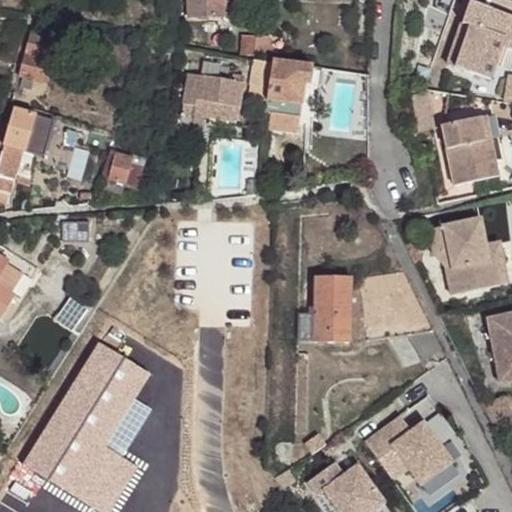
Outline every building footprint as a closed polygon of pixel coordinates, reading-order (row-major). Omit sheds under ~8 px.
[(237,0),(187,0),(189,18),(239,17),(237,0)] [(490,81),(502,47),(511,18),(470,3),(448,66),(490,81)] [(511,47),(511,18),(502,47),(511,50),(511,47)] [(52,39),(30,33),(18,77),(23,79),(33,81),(40,83),(52,39)] [(270,38),(243,37),(241,56),(269,59),(270,38)] [(159,45),(150,43),(149,51),(169,55),(170,48),(159,45)] [(272,65),(255,62),(249,99),(267,101),(272,65)] [(311,68),(272,62),(272,65),(267,101),(265,115),(267,115),(299,120),(304,86),(308,87),(311,68)] [(299,120),(267,115),(267,118),(266,119),(315,126),(323,69),(311,68),(308,87),(304,86),(299,120)] [(232,83),(189,75),(182,113),(236,122),(242,85),(232,83)] [(233,75),(232,83),(242,85),(243,77),(233,75)] [(503,102),(511,102),(511,76),(505,76),(503,102)] [(23,79),(21,88),(30,90),(33,81),(23,79)] [(411,95),(415,117),(431,114),(428,93),(411,95)] [(31,186),(32,160),(33,155),(34,151),(25,148),(35,116),(15,111),(9,129),(4,150),(0,161),(0,203),(3,195),(3,194),(11,196),(14,182),(17,173),(21,174),(18,183),(31,186)] [(418,133),(434,130),(431,114),(415,117),(418,133)] [(51,121),(35,116),(25,148),(34,151),(33,155),(40,157),(51,121)] [(494,117),(480,120),(484,141),(490,140),(495,164),(502,163),(494,117)] [(480,120),(442,127),(454,187),(497,179),(495,164),(490,140),(484,141),(480,120)] [(9,129),(5,127),(0,141),(0,148),(4,150),(9,129)] [(65,130),(65,147),(75,148),(79,134),(65,130)] [(368,143),(339,144),(339,170),(369,169),(368,143)] [(110,153),(101,178),(108,180),(115,155),(110,153)] [(131,158),(115,155),(108,180),(124,184),(131,158)] [(144,163),(131,158),(124,184),(137,188),(144,163)] [(108,180),(106,189),(121,193),(124,184),(108,180)] [(257,182),(245,183),(247,197),(258,196),(257,182)] [(9,197),(3,195),(0,203),(7,205),(9,197)] [(444,228),(449,249),(435,252),(448,268),(453,296),(499,287),(493,258),(488,259),(486,249),(480,221),(444,228)] [(89,224),(65,223),(65,242),(88,243),(89,224)] [(444,228),(431,231),(435,252),(449,249),(444,228)] [(498,247),(486,249),(488,259),(493,258),(499,287),(506,286),(498,247)] [(0,320),(14,298),(19,301),(39,271),(6,251),(2,258),(0,256),(0,320)] [(314,343),(349,344),(433,333),(404,274),(351,280),(316,279),(315,316),(314,343)] [(315,316),(302,316),(302,343),(314,343),(315,316)] [(511,316),(486,321),(499,385),(511,382),(511,316)] [(511,405),(508,398),(481,404),(497,435),(511,427),(511,405)] [(399,418),(364,443),(392,482),(408,470),(420,486),(451,464),(423,425),(411,434),(399,418)] [(319,436),(305,445),(311,455),(325,445),(319,436)] [(334,465),(308,484),(318,498),(324,493),(337,511),(374,511),(384,505),(357,468),(343,478),(334,465)]
